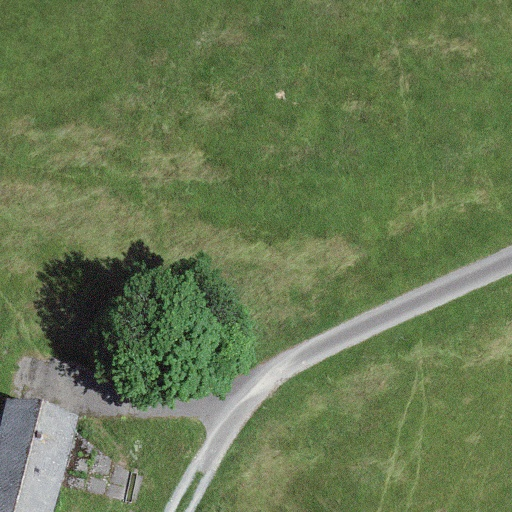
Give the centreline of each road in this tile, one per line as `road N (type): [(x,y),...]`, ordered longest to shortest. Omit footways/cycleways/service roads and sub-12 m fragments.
road 1 (track): [(511,261),(286,371),(198,408),(158,414)]
road 2 (track): [(286,371),(201,473),(179,511)]
